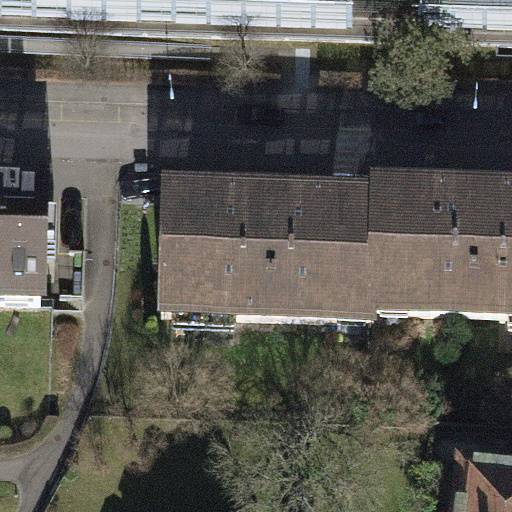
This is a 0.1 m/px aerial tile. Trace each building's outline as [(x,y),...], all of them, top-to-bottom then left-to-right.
[(511,0),(0,0),(0,18),(352,30),(353,21),(419,22),(418,32),(511,35),(511,0)] [(44,196),(0,194),(0,307),(41,309),(44,196)] [(376,206),(373,315),(511,319),(511,199),(375,196),(375,206),(376,206)] [(375,206),(165,200),(162,320),(373,326),(373,315),(376,206),(375,206)] [(459,511),(511,511),(511,482),(464,476),(459,511)]
